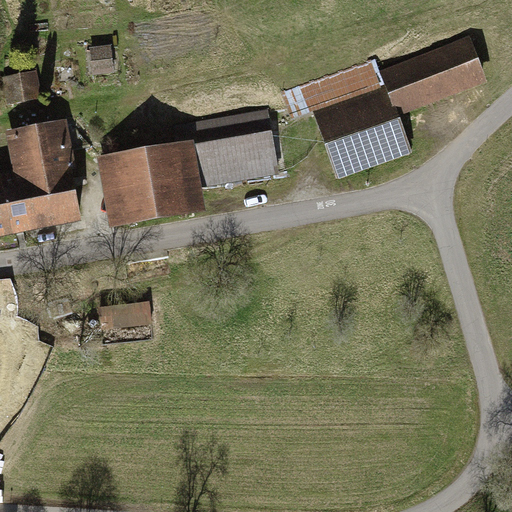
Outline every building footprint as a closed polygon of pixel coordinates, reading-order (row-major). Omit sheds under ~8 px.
[(395,93),(322,119),(344,183),(418,157),(404,119),(494,88),(477,40),(388,71),(395,93)] [(44,75),(9,80),(14,110),(48,105),(44,75)] [(181,149),(106,162),(116,224),(213,207),(210,188),(284,175),(273,113),(178,129),(181,149)] [(25,180),(0,185),(0,226),(3,240),(96,221),(75,124),(15,137),(25,180)] [(156,303),(105,309),(109,335),(159,328),(156,303)]
